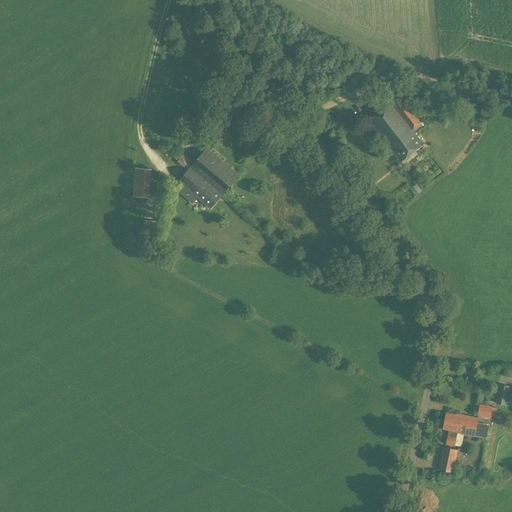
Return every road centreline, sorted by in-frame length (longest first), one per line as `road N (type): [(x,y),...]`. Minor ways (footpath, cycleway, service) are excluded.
road 1 (unclassified): [(398,511),(427,386),(432,324),(417,263),(201,0)]
road 2 (track): [(414,76),(395,76),(295,121)]
